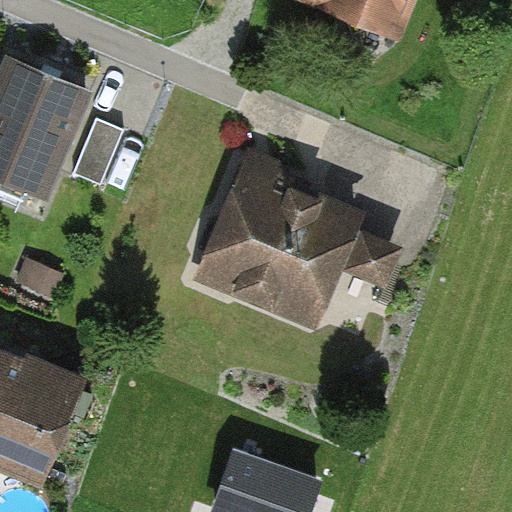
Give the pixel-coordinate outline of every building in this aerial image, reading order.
[(328,0),(397,28),(408,0),(328,0)] [(47,187),(87,91),(12,60),(0,88),(0,197),(20,206),(31,180),(47,187)] [(126,130),(98,118),(75,173),(103,185),(126,130)] [(302,185),(251,165),(206,273),(315,318),(338,262),(385,281),(398,248),(351,229),(357,216),(299,192),(302,185)] [(99,384),(0,347),(0,467),(60,489),(99,384)] [(307,511),(317,487),(237,458),(217,511),(307,511)]
